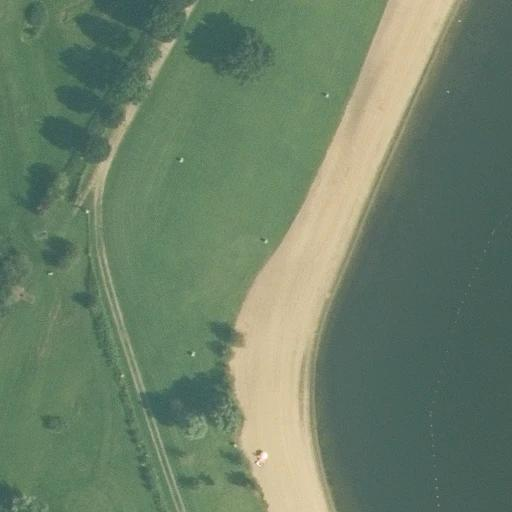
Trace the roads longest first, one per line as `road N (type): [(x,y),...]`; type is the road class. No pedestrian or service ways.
road 1 (track): [(190,0),(0,327)]
road 2 (track): [(99,166),(103,274),(180,511)]
